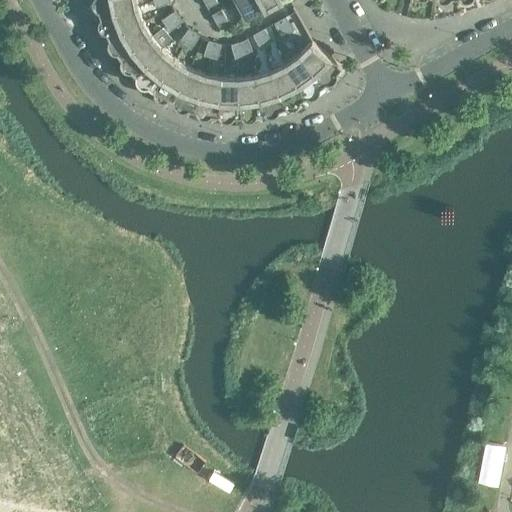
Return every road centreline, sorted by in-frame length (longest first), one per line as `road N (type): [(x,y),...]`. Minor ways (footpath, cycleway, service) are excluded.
road 1 (residential): [(389,96),(262,153),(195,149),(141,127),(97,92),(41,0)]
road 2 (residential): [(389,96),(511,29)]
